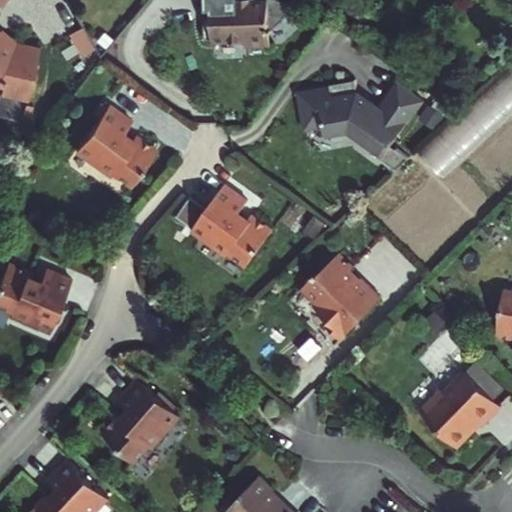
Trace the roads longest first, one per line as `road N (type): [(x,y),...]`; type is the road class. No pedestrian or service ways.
road 1 (residential): [(0,459),(90,355),(124,243),(192,160),(208,125)]
road 2 (residential): [(497,505),(428,496),(379,454),(306,446)]
